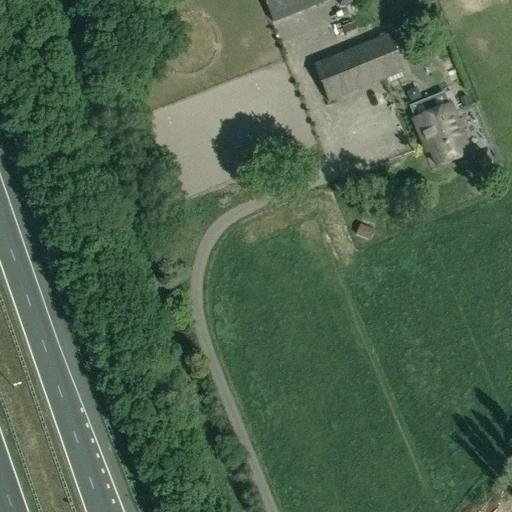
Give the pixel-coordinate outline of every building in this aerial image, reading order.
[(262,0),(272,24),(328,2),(326,0),(262,0)] [(353,23),(341,28),(344,34),(355,30),(353,23)] [(403,72),(387,34),(312,64),(327,103),(403,72)] [(450,105),(448,105),(444,95),(428,101),(433,111),(412,120),(424,152),(428,151),(434,166),(469,152),(450,105)] [(459,99),(462,108),(470,105),(466,96),(459,99)] [(368,240),(372,230),(359,225),(355,235),(368,240)]
